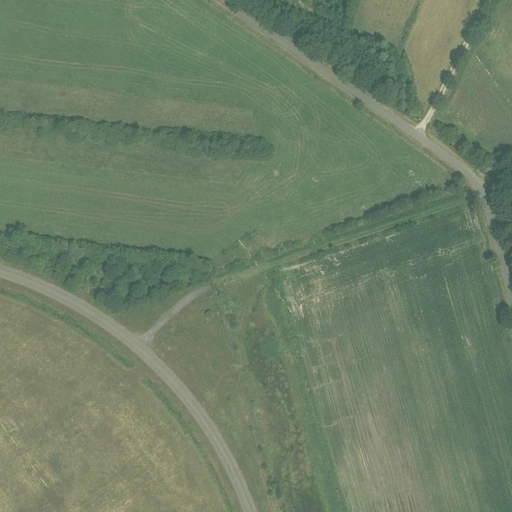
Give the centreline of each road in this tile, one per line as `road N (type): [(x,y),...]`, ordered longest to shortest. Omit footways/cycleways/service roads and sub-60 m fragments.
road 1 (unclassified): [(511,298),(485,203),(469,177),(220,0)]
road 2 (track): [(418,138),(488,0)]
